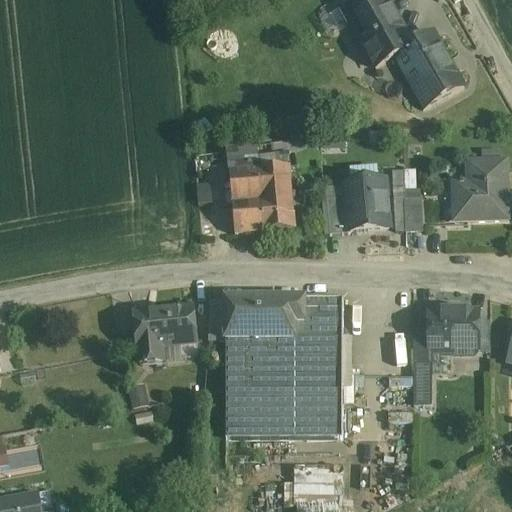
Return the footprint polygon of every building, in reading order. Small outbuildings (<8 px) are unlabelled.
[(384,0),(356,0),(340,9),(362,48),(373,42),(361,20),(387,5),(384,0)] [(413,49),(387,5),(361,20),(373,42),(362,48),(375,72),(396,60),(396,59),(413,49)] [(413,49),(396,59),(396,60),(417,95),(414,97),(423,113),(463,91),(433,38),(413,49)] [(300,117),(288,119),(292,143),(304,141),(300,117)] [(316,140),(294,144),(272,147),(273,159),(295,156),(297,167),(319,166),(316,140)] [(256,150),(227,154),(229,176),(259,173),(258,165),(256,150)] [(286,161),(258,165),(259,173),(288,171),(286,161)] [(505,166),(468,167),(468,187),(454,188),(454,189),(457,189),(458,224),(455,224),(455,225),(507,223),(505,166)] [(259,173),(229,176),(232,208),(235,238),(235,239),(263,236),(263,237),(266,237),(265,236),(295,233),(290,171),(288,171),(259,173)] [(385,184),(345,188),(346,202),(349,236),(350,236),(389,232),(385,184)] [(209,189),(198,190),(199,207),(211,206),(209,189)] [(346,202),(326,204),(330,239),(350,237),(350,236),(349,236),(346,202)] [(232,208),(224,209),(226,239),(235,238),(232,208)] [(211,212),(199,213),(202,240),(214,239),(211,212)] [(226,305),(211,305),(208,345),(226,345),(226,305)] [(343,305),(226,305),(226,345),(226,443),(343,443),(343,305)] [(193,313),(135,319),(140,368),(163,365),(162,350),(197,347),(193,313)] [(478,315),(429,315),(429,335),(429,357),(430,357),(455,356),(461,359),(467,359),(473,357),(478,356),(478,327),(478,315)] [(490,327),(478,327),(478,356),(490,356),(490,327)] [(429,335),(413,335),(414,364),(430,364),(430,357),(429,357),(429,335)] [(430,364),(414,364),(414,394),(430,394),(430,364)] [(130,388),(132,407),(148,405),(146,386),(130,388)] [(151,416),(134,418),(136,429),(152,426),(151,416)] [(0,471),(10,471),(9,449),(0,449),(0,471)] [(11,466),(41,466),(40,450),(11,451),(11,466)] [(295,469),(296,497),(320,496),(320,508),(324,508),(324,511),(344,511),(342,468),(295,469)] [(39,511),(37,496),(0,502),(0,511),(39,511)]
